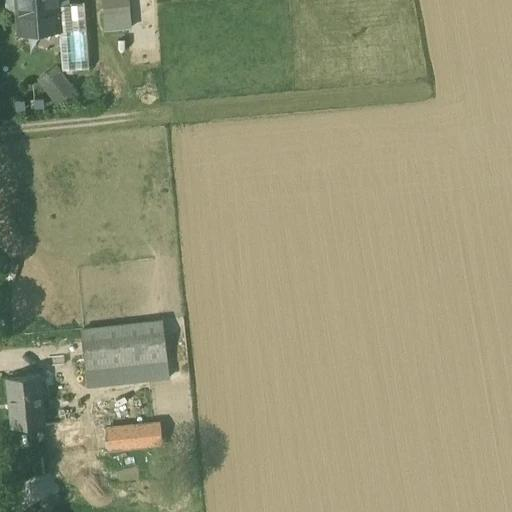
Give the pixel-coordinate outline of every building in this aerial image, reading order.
[(62,0),(18,0),(20,30),(64,28),(62,0)] [(106,0),(107,28),(135,27),(134,0),(106,0)] [(60,62),(39,78),(59,104),(80,89),(60,62)] [(163,319),(81,328),(88,387),(170,378),(163,319)] [(41,374),(5,378),(10,428),(46,424),(41,374)] [(163,446),(161,421),(62,430),(65,455),(163,446)]
